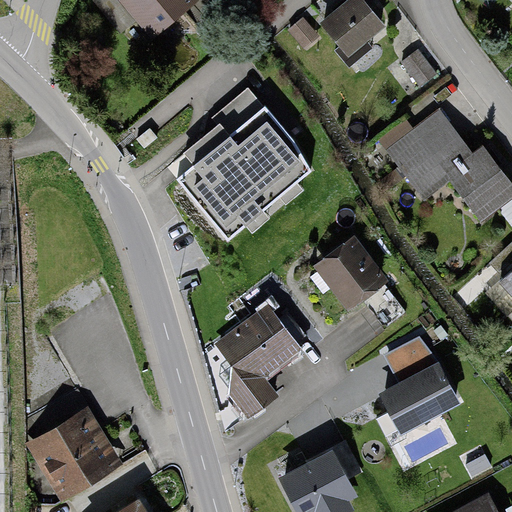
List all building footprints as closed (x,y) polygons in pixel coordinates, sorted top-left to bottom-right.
[(195,0),(119,0),(150,38),(197,1),(195,0)] [(364,0),(348,0),(321,24),(349,56),(386,24),(364,0)] [(303,17),(287,29),(302,48),(318,36),(303,17)] [(418,47),(398,62),(421,92),(441,77),(418,47)] [(407,117),(378,139),(422,199),(451,178),(481,219),(498,207),(511,225),(511,183),(485,146),(475,154),(440,106),(413,126),(407,117)] [(264,107),(178,180),(234,246),(321,173),(264,107)] [(357,237),(315,267),(347,312),(363,301),(385,284),(388,282),(357,237)] [(501,279),(511,290),(511,242),(494,259),(507,273),(501,279)] [(385,284),(363,301),(383,328),(405,311),(385,284)] [(269,302),(216,344),(235,368),(230,395),(250,421),(283,395),(268,376),(305,347),(269,302)] [(425,336),(388,354),(404,385),(384,395),(401,429),(457,401),(425,336)] [(90,407),(29,444),(63,501),(124,464),(90,407)] [(345,443),(279,477),(296,511),(349,511),(355,509),(351,501),(360,496),(347,473),(358,468),(345,443)] [(498,511),(488,492),(450,511),(498,511)] [(149,511),(142,499),(119,511),(149,511)]
